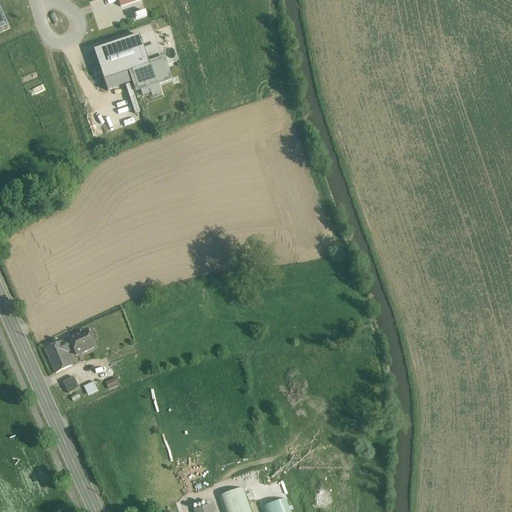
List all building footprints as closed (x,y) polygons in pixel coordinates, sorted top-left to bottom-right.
[(141,0),(116,0),(120,8),(142,0),(141,0)] [(0,34),(12,29),(0,2),(0,34)] [(144,12),(142,4),(132,8),(137,20),(150,16),(148,11),(144,12)] [(140,36),(95,52),(105,82),(127,74),(150,67),(140,36)] [(127,74),(105,82),(108,92),(131,84),(127,74)] [(87,331),(69,339),(74,350),(76,355),(94,347),(87,331)] [(69,339),(45,350),(56,374),(73,366),(67,353),(74,350),(69,339)] [(73,377),(63,383),(69,394),(79,389),(73,377)] [(109,389),(119,386),(117,379),(107,382),(109,389)] [(94,382),(84,387),(88,396),(98,391),(94,382)] [(221,496),(224,511),(251,511),(245,490),(221,496)]
